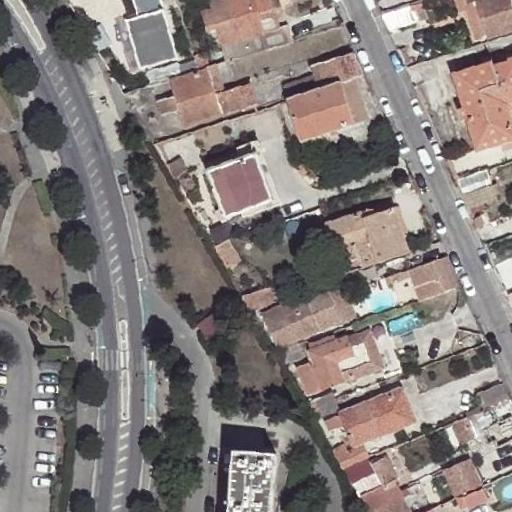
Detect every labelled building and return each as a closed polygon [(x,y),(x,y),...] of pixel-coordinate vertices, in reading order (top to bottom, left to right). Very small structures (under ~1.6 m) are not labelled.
[(192,0),(178,4),(181,13),(206,5),(205,0),(192,0)] [(225,47),(230,62),(301,39),(297,26),(281,31),(277,16),(274,5),(272,0),(227,0),(214,4),(216,14),(207,16),(211,33),(221,30),(225,47)] [(466,9),(463,0),(454,0),(458,12),(466,9)] [(511,27),(511,10),(509,0),(463,0),(466,9),(474,40),(511,27)] [(280,4),(274,5),(277,16),(283,15),(280,4)] [(166,5),(127,15),(139,63),(178,54),(166,5)] [(409,6),(382,15),(389,31),(414,22),(409,6)] [(319,89),(365,75),(355,53),(313,66),(319,89)] [(194,57),(197,72),(209,69),(206,55),(194,57)] [(509,63),(493,67),(511,121),(511,57),(508,59),(509,63)] [(511,137),(511,121),(493,67),(492,62),(451,75),(460,102),(455,104),(461,123),(467,122),(476,149),(499,142),(511,137)] [(197,72),(171,80),(177,97),(182,111),(186,125),(222,114),(216,94),(209,69),(197,72)] [(286,89),(289,102),(320,91),(319,89),(317,81),(293,89),(292,87),(286,89)] [(370,120),(357,81),(344,85),(355,124),(370,120)] [(253,84),(239,88),(243,107),(257,103),(253,84)] [(320,91),(289,102),(301,145),(338,134),(356,127),(355,124),(344,85),(320,91)] [(239,88),(216,94),(222,114),(243,107),(239,88)] [(125,95),(134,110),(147,105),(150,97),(146,89),(125,95)] [(182,111),(177,97),(157,103),(162,117),(182,111)] [(147,133),(153,144),(172,139),(166,123),(147,133)] [(338,134),(301,145),(305,155),(342,143),(339,139),(338,134)] [(511,137),(499,142),(502,152),(511,148),(511,137)] [(211,171),(225,219),(274,204),(257,156),(211,171)] [(166,165),(174,179),(187,171),(179,157),(166,165)] [(341,274),(410,251),(393,206),(362,216),(361,211),(325,224),(341,274)] [(212,245),(223,264),(240,256),(230,239),(212,245)] [(446,258),(410,270),(421,302),(445,294),(460,289),(446,258)] [(251,313),(261,310),(279,305),(265,289),(242,296),(251,313)] [(281,305),(293,337),(309,332),(316,329),(338,321),(330,298),(328,289),(306,297),(306,296),(281,305)] [(330,298),(338,321),(352,317),(344,293),(330,298)] [(274,343),(293,337),(281,305),(279,305),(261,310),(274,343)] [(211,317),(198,327),(207,341),(222,332),(211,317)] [(298,373),(305,395),(382,370),(378,355),(371,357),(369,351),(376,348),(370,332),(337,342),(334,335),(309,344),(316,367),(298,373)] [(300,342),(280,349),(285,365),(305,359),(300,342)] [(378,355),(376,348),(369,351),(371,357),(378,355)] [(484,411),(509,400),(503,384),(477,395),(484,411)] [(413,424),(403,393),(324,420),(328,432),(344,426),(346,432),(341,432),(345,447),(413,424)] [(309,404),(311,409),(334,401),(332,395),(309,404)] [(334,401),(311,409),(314,417),(336,409),(334,401)] [(511,415),(491,425),(484,411),(450,424),(459,445),(484,434),(489,444),(496,441),(498,447),(511,440),(511,415)] [(332,452),(342,468),(365,458),(366,457),(362,448),(346,453),(343,446),(332,452)] [(270,511),(275,456),(235,453),(232,489),(231,506),(230,511),(270,511)] [(382,491),(393,484),(402,479),(390,454),(367,464),(382,491)] [(484,487),(471,456),(442,469),(455,500),(457,499),(462,497),(484,487)] [(345,474),(367,464),(365,458),(342,468),(345,474)] [(345,474),(366,511),(426,511),(429,511),(423,495),(405,504),(393,484),(382,491),(367,464),(345,474)] [(463,499),(466,506),(468,511),(487,502),(482,491),(463,499)] [(463,499),(462,497),(457,499),(461,509),(466,506),(463,499)]
